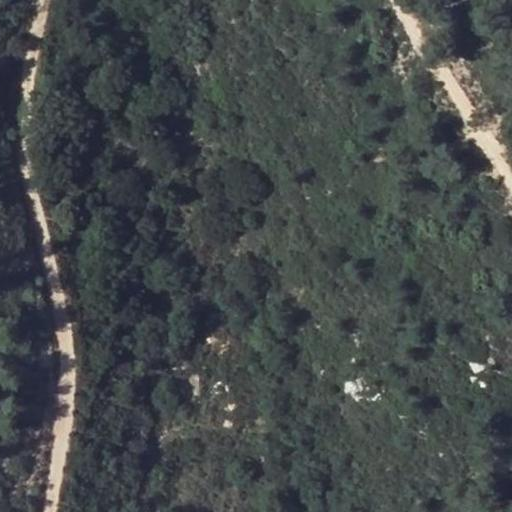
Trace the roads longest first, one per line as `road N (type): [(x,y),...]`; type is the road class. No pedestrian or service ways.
road 1 (track): [(49,511),(67,358),(23,144),(45,0)]
road 2 (track): [(401,0),(511,180)]
